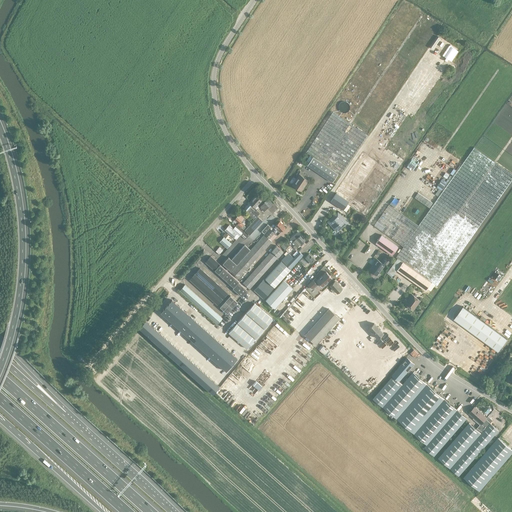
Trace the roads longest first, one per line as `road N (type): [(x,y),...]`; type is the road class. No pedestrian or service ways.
road 1 (unclassified): [(511,411),(419,349),(232,143),(213,79),(254,0)]
road 2 (unknown): [(432,146),(372,217),(370,254),(348,287),(286,344)]
road 3 (motorway): [(0,367),(22,248),(0,130)]
road 4 (unknown): [(439,44),(308,230)]
road 5 (motorway): [(147,511),(0,379)]
road 6 (motorway): [(0,398),(126,511)]
road 7 (unknown): [(451,374),(467,340),(449,312),(459,299),(481,307),(511,267)]
road 8 (motorway): [(172,511),(64,414)]
road 9 (motorway): [(0,420),(103,511)]
road 10 (unknown): [(286,344),(243,386),(246,398),(262,394),(283,353)]
